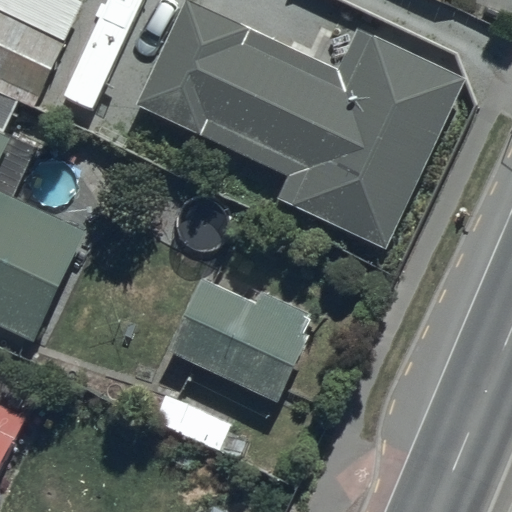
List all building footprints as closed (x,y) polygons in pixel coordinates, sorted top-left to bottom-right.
[(87,12),(64,0),(0,0),(0,84),(41,105),(87,12)] [(356,35),(335,79),(184,6),(134,111),(281,182),(273,199),(385,253),(465,88),(356,35)] [(0,331),(40,349),(91,239),(15,204),(37,158),(4,142),(19,108),(0,99),(0,331)] [(256,316),(205,290),(173,355),(281,409),(323,325),(265,297),(256,316)] [(167,391),(157,415),(222,444),(232,421),(167,391)] [(0,410),(0,490),(32,426),(0,410)]
